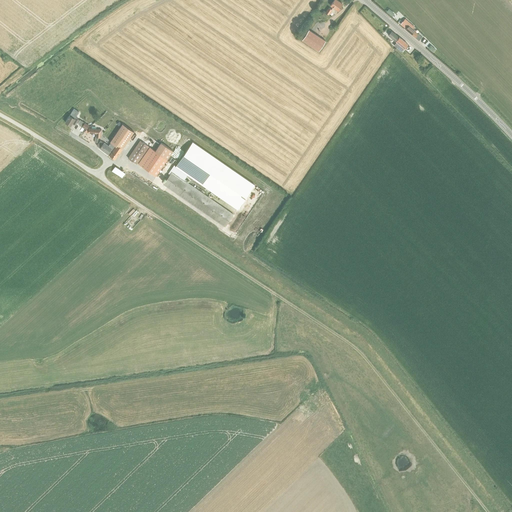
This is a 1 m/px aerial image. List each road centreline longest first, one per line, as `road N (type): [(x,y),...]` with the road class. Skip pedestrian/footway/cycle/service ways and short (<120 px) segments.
road 1 (track): [(487,511),(349,343),(124,195)]
road 2 (secondary): [(511,135),(364,0)]
